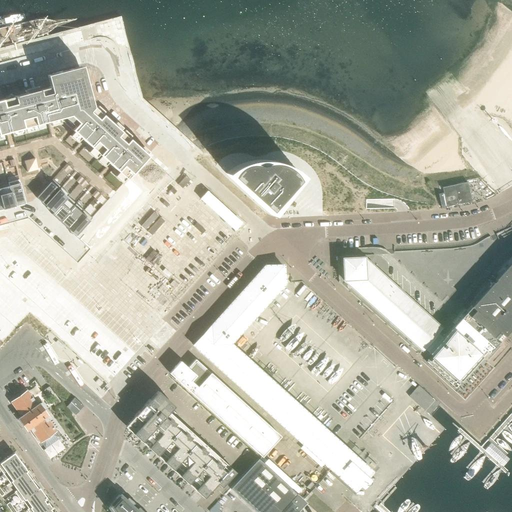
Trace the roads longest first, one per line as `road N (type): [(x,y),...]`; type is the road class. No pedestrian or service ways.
road 1 (unclassified): [(511,361),(464,414),(304,270)]
road 2 (unclassified): [(114,426),(126,396),(272,242)]
road 3 (unknown): [(0,249),(17,244),(47,274),(94,286),(171,349)]
road 4 (unclassified): [(316,233),(456,225),(511,205)]
road 5 (residential): [(114,426),(18,348)]
